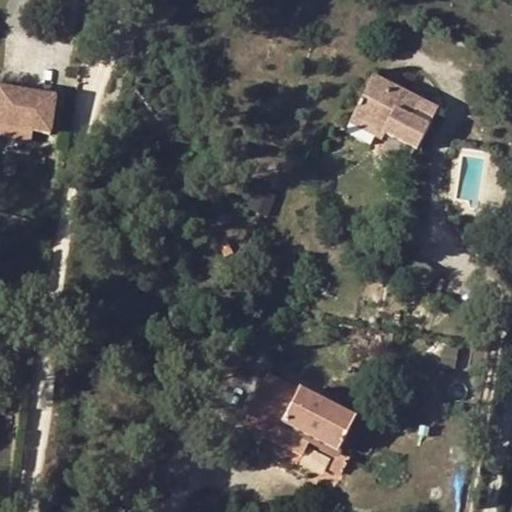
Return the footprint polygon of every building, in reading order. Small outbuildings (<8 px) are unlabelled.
[(351,119),(384,135),(416,151),(436,109),(372,78),(351,119)] [(56,102),(12,96),(12,100),(0,98),(0,132),(50,140),(56,102)] [(384,135),(351,119),(348,124),(381,141),(384,135)] [(295,437),(307,444),(310,438),(339,453),(355,421),(268,377),(243,426),(289,449),(295,437)] [(295,437),(289,449),(301,456),(307,444),(295,437)] [(466,450),(452,447),(450,459),(464,462),(466,450)] [(340,475),(349,459),(339,453),(330,470),(340,475)]
